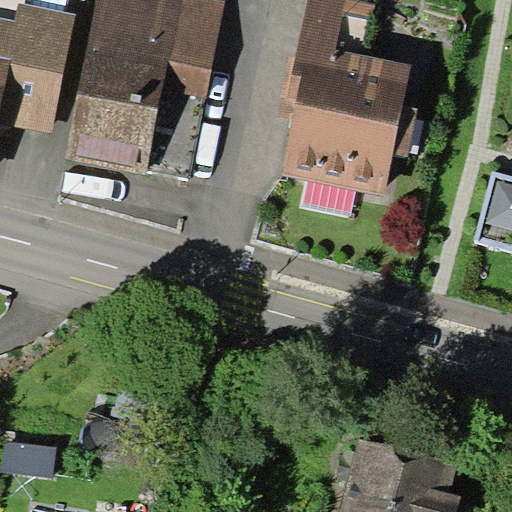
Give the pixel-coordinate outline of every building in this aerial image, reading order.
[(225,1),(219,0),(98,0),(67,158),(147,174),(164,88),(206,96),(225,1)] [(403,105),(411,65),(360,55),(367,20),(372,21),(375,4),(369,3),(354,0),(307,0),(288,98),(298,100),(283,175),(384,195),(393,152),(408,156),(418,108),(403,105)] [(0,121),(52,132),(77,13),(19,1),(16,19),(0,16),(0,121)] [(511,175),(493,170),(474,240),(511,250),(511,175)] [(457,466),(359,439),(338,511),(457,511),(461,497),(449,493),(457,466)] [(58,447),(6,441),(2,472),(54,478),(58,447)]
